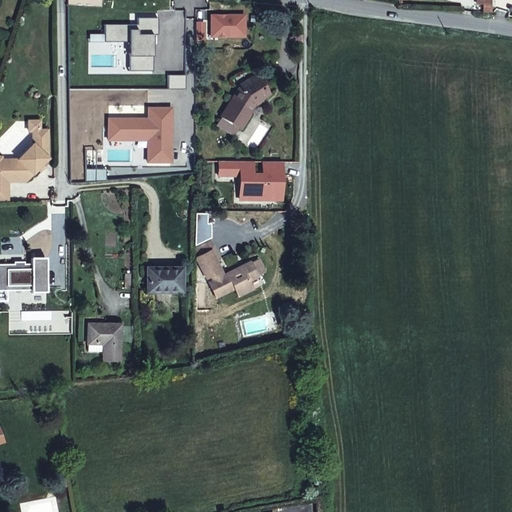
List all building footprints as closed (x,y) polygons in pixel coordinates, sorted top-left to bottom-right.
[(214,24),(214,35),(245,35),(246,11),(212,11),(212,24),(214,24)] [(129,21),(104,21),(104,31),(111,31),(111,39),(128,39),(128,51),(137,51),(137,67),(152,67),(152,31),(158,31),(158,14),(137,14),(137,21),(137,26),(129,26),(129,21)] [(195,20),(195,37),(204,37),(204,20),(195,20)] [(128,51),(128,68),(137,67),(137,51),(128,51)] [(167,72),(167,87),(187,87),(187,72),(167,72)] [(269,94),(257,75),(239,88),(220,117),(238,129),(239,129),(255,104),(269,94)] [(108,117),(108,125),(115,125),(115,138),(146,138),(146,159),(169,159),(170,106),(148,106),(148,117),(108,117)] [(238,129),(220,117),(216,124),(234,135),(238,129)] [(0,201),(8,202),(7,181),(25,180),(37,168),(42,163),(47,158),(46,129),(39,129),(39,120),(28,120),(28,130),(32,130),(32,143),(18,160),(1,160),(0,160),(0,201)] [(227,178),(211,173),(209,180),(224,185),(227,178)] [(263,271),(257,259),(249,263),(223,276),(216,262),(219,260),(210,242),(206,244),(195,249),(195,255),(196,259),(207,278),(211,276),(213,281),(209,283),(216,297),(234,288),(238,296),(251,289),(248,281),(257,277),(256,275),(263,271)] [(7,264),(0,263),(0,290),(7,290),(7,285),(31,285),(31,292),(46,292),(45,258),(31,258),(31,265),(23,265),(24,264),(13,264),(13,265),(7,266),(7,264)] [(181,268),(161,268),(161,271),(147,272),(147,292),(181,292),(181,268)] [(120,325),(88,324),(87,343),(103,344),(103,352),(103,360),(118,361),(118,344),(119,344),(120,325)] [(103,344),(87,343),(87,351),(103,352),(103,344)]
